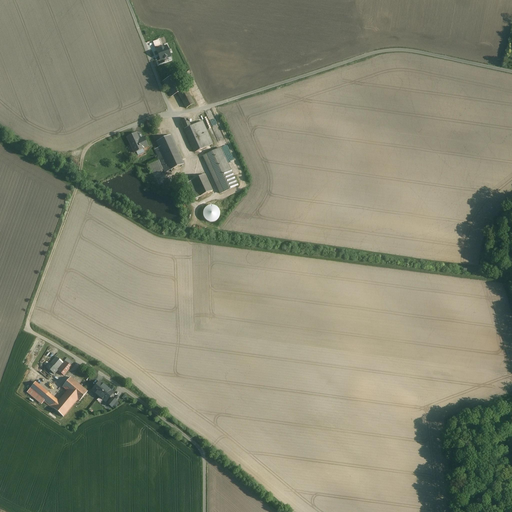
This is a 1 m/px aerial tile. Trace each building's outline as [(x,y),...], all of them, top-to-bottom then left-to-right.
[(175,75),(162,82),(170,97),(178,93),(183,90),(175,75)] [(183,90),(178,93),(186,109),(194,105),(185,89),(183,90)] [(187,119),(180,122),(195,153),(213,144),(202,121),(190,127),(187,119)] [(136,134),(127,138),(134,153),(143,149),(139,140),(136,134)] [(170,136),(156,142),(162,156),(158,158),(165,173),(183,164),(170,136)] [(144,138),(139,140),(143,149),(148,146),(144,138)] [(220,149),(203,157),(220,194),(237,186),(220,149)] [(205,175),(187,183),(194,199),(212,191),(205,175)] [(208,207),(208,211),(210,211),(210,214),(208,214),(208,222),(219,222),(219,207),(208,207)] [(49,380),(57,370),(56,370),(62,362),(56,357),(50,365),(49,364),(46,368),(44,366),(39,372),(49,380)] [(65,361),(57,370),(64,376),(71,366),(65,361)] [(87,392),(70,378),(62,387),(67,391),(58,402),(69,410),(77,400),(79,402),(87,392)] [(113,393),(100,382),(92,391),(102,400),(104,398),(107,401),(113,393)] [(58,402),(35,383),(27,393),(41,404),(44,401),(63,417),(69,410),(58,402)] [(112,397),(107,404),(112,408),(117,401),(112,397)]
